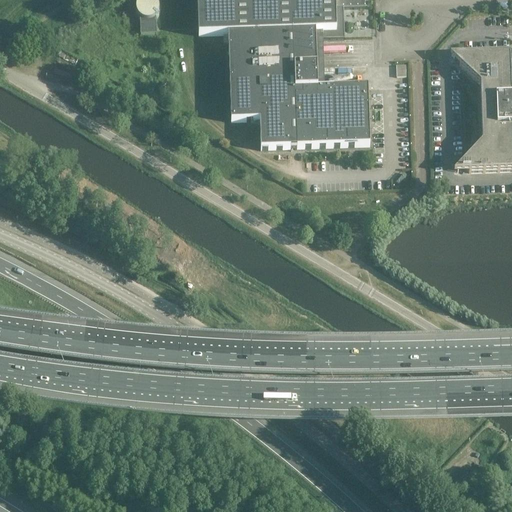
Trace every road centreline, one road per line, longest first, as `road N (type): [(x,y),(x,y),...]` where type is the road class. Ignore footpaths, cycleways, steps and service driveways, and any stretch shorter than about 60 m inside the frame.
road 1 (motorway): [(0,365),(206,389),(511,387)]
road 2 (motorway): [(490,356),(227,356),(0,331)]
road 3 (secondary): [(403,511),(226,363),(107,286),(0,236)]
road 4 (motorway): [(354,511),(166,364),(0,265)]
road 5 (tertiary): [(340,273),(0,70)]
road 6 (tertiary): [(340,273),(511,377)]
road 7 (unclassified): [(454,8),(386,9),(387,55),(419,53)]
